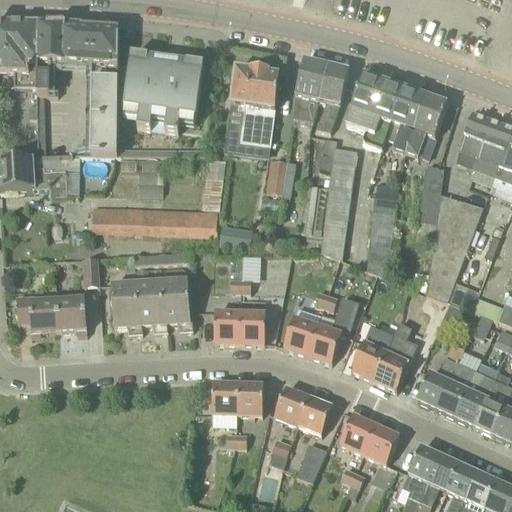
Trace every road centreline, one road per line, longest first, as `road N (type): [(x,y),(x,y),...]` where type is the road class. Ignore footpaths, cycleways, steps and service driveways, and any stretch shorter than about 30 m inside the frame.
road 1 (residential): [(511,471),(274,371),(0,378)]
road 2 (tertiary): [(107,0),(378,52),(511,101)]
